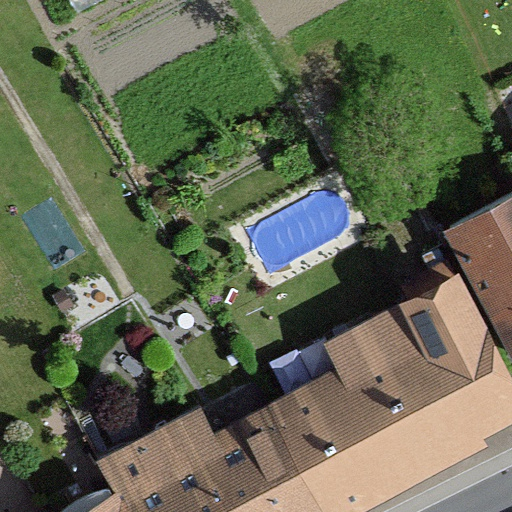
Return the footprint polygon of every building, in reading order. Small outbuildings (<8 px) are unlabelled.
[(511,183),(438,222),(511,364),(511,183)] [(327,363),(262,403),(297,463),(320,511),(350,511),(484,444),(478,432),(511,415),(511,373),(455,263),(394,295),(416,342),(413,343),(389,300),(319,338),(338,376),(335,378),(327,363)] [(60,288),(44,298),(55,315),(70,305),(60,288)] [(210,428),(196,403),(92,460),(110,483),(134,511),(227,511),(190,439),(210,428)] [(227,511),(320,511),(297,463),(262,403),(247,410),(255,423),(241,430),(257,458),(255,460),(228,418),(210,428),(190,439),(227,511)] [(134,511),(110,483),(60,511),(134,511)]
